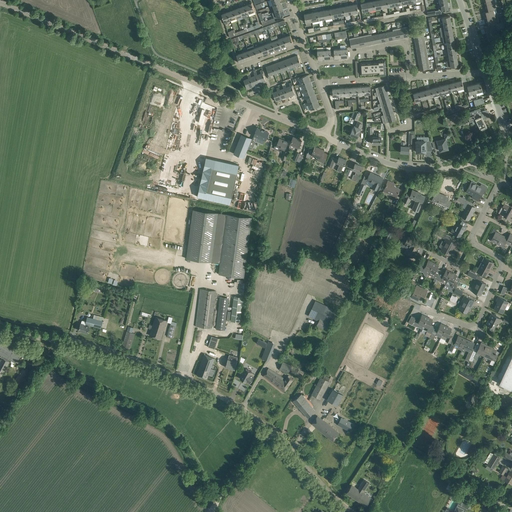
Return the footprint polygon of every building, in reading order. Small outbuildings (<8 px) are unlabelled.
[(379,0),(373,1),(375,10),(381,8),(379,0)] [(386,0),(379,0),(381,8),(388,7),(386,0)] [(373,1),(366,2),(368,11),(375,10),(373,1)] [(485,5),(486,12),(496,9),(494,2),(485,5)] [(251,4),(245,6),(248,14),(248,13),(249,16),(255,14),(251,3),(251,4)] [(273,6),(275,12),(282,9),(280,3),(273,6)] [(351,5),(344,7),(346,15),(352,14),(351,5)] [(245,6),(239,8),(242,16),(248,14),(245,6)] [(344,7),(337,8),(339,16),(346,15),(344,7)] [(239,8),(233,10),(236,18),(242,16),(239,8)] [(337,8),(331,9),(332,17),(339,16),(337,8)] [(282,9),(275,12),(277,18),(285,15),(284,15),(282,9)] [(331,9),(324,10),(326,19),(332,17),(331,9)] [(483,12),(485,19),(495,17),(493,10),(496,9),(486,12),(483,12)] [(233,10),(227,12),(230,20),(236,18),(233,10)] [(324,10),(317,12),(319,20),(326,19),(324,10)] [(230,20),(227,12),(222,14),(221,14),(225,24),(228,23),(227,21),(230,20)] [(317,12),(310,13),(312,21),(319,20),(317,12)] [(312,21),(310,13),(304,14),(305,22),(312,21)] [(264,15),(262,16),(259,17),(262,25),(268,24),(267,20),(264,21),(263,20),(266,19),(266,18),(265,16),(264,15)] [(485,19),(487,26),(497,24),(495,17),(485,19)] [(484,27),(486,34),(496,31),(494,25),(497,24),(487,26),(484,27)] [(404,37),(409,36),(408,28),(407,28),(407,27),(400,28),(402,37),(404,36),(404,37)] [(402,37),(400,28),(393,29),(393,31),(395,39),(400,38),(400,37),(402,37)] [(442,36),(442,37),(453,35),(452,29),(444,30),(440,31),(441,37),(442,36)] [(345,31),(338,32),(339,39),(347,38),(345,31)] [(393,31),(386,33),(387,40),(389,39),(389,40),(395,39),(393,31)] [(496,31),(486,34),(487,41),(492,39),(497,38),(496,35),(498,34),(497,31),(496,31)] [(386,33),(378,34),(380,42),(385,41),(385,40),(387,40),(386,33)] [(371,34),(364,36),(366,45),(371,44),(371,43),(373,43),(371,36),(371,34)] [(378,34),(371,36),(373,43),(375,42),(375,43),(380,42),(378,34)] [(290,35),(284,37),(287,45),(292,43),(293,43),(290,35)] [(443,43),(446,42),(454,41),(453,35),(442,37),(443,43)] [(364,36),(356,37),(358,46),(360,45),(360,46),(366,45),(364,36)] [(284,37),(278,40),(281,47),(287,45),(284,37)] [(358,46),(356,37),(349,39),(350,43),(351,48),(356,47),(356,46),(358,46)] [(415,42),(416,46),(425,45),(425,41),(427,40),(427,38),(415,40),(415,42)] [(278,40),(272,42),(275,49),(281,47),(278,40)] [(272,42),(266,44),(269,52),(275,49),(272,42)] [(266,44),(260,46),(263,54),(269,52),(266,44)] [(257,56),(254,48),(253,46),(247,48),(248,50),(251,58),(257,56)] [(260,46),(254,48),(257,56),(263,54),(260,46)] [(248,50),(242,53),(245,60),(251,58),(248,50)] [(417,54),(418,58),(428,57),(427,53),(429,52),(429,50),(417,52),(418,54),(417,54)] [(245,60),(242,53),(236,55),(239,63),(245,60)] [(297,55),(291,58),(295,69),(296,68),(295,66),(300,64),(297,55)] [(291,58),(285,60),(291,78),(292,78),(290,71),(289,68),(293,67),(294,69),(295,69),(291,58)] [(457,59),(450,61),(446,61),(447,68),(458,66),(457,59)] [(278,62),(284,77),(285,77),(284,73),(283,71),(287,69),(287,72),(290,78),(291,78),(285,60),(278,62)] [(360,63),(360,74),(378,73),(378,75),(386,74),(385,60),(377,61),(377,62),(360,63)] [(283,77),(284,77),(278,62),(272,65),(276,76),(277,75),(277,73),(280,71),(281,74),(283,77)] [(431,62),(419,64),(420,65),(419,66),(420,70),(430,69),(429,64),(432,64),(431,62)] [(275,76),(276,76),(272,65),(266,67),(265,67),(268,73),(267,74),(268,78),(271,77),(270,75),(274,74),(275,76)] [(256,72),(255,73),(259,84),(265,81),(265,82),(266,82),(263,75),(264,75),(262,70),(260,71),(261,73),(257,75),(256,72)] [(250,75),(249,75),(253,86),(259,84),(255,73),(253,73),(254,76),(251,77),(250,75)] [(253,86),(249,75),(247,76),(248,78),(243,80),(247,89),(253,86)] [(295,86),(295,87),(310,81),(307,75),(308,75),(301,77),(301,76),(296,78),(297,81),(299,80),(300,83),(298,84),(295,86)] [(462,80),(455,82),(458,89),(464,88),(462,80)] [(300,91),(301,92),(312,88),(310,81),(295,87),(296,88),(299,87),(302,86),(303,90),(300,91)] [(295,94),(292,88),(293,88),(291,82),(288,83),(289,86),(286,87),(285,83),(283,83),(288,96),(294,94),(295,94)] [(455,82),(449,84),(451,91),(458,89),(455,82)] [(288,96),(283,83),(282,84),(283,88),(280,90),(279,87),(278,88),(282,99),(288,96)] [(480,83),(474,85),(477,96),(480,96),(479,92),(482,91),(480,83)] [(449,84),(443,85),(445,93),(449,92),(449,94),(452,93),(451,91),(449,84)] [(374,93),(375,95),(386,91),(386,90),(385,85),(375,88),(376,92),(374,93)] [(443,85),(437,87),(439,94),(445,93),(443,85)] [(477,96),(474,85),(467,86),(469,94),(473,93),(474,97),(477,96)] [(439,94),(437,87),(431,89),(433,96),(436,95),(439,94)] [(282,99),(278,88),(276,88),(277,91),(272,93),(276,102),(276,101),(282,99)] [(303,97),(303,98),(315,94),(312,88),(301,92),(301,93),(304,92),(305,96),(303,97)] [(431,89),(425,90),(427,98),(433,96),(431,89)] [(425,90),(419,92),(421,99),(427,98),(425,90)] [(386,93),(386,91),(375,95),(375,97),(378,96),(379,100),(388,97),(387,92),(386,93)] [(421,99),(419,92),(413,94),(415,101),(421,99)] [(305,103),(306,104),(317,100),(315,94),(303,98),(305,103)] [(377,104),(378,106),(390,103),(389,102),(390,102),(388,97),(379,100),(380,104),(377,104)] [(317,100),(306,104),(306,106),(309,105),(311,110),(320,106),(319,106),(317,100)] [(381,107),(382,111),(392,108),(391,105),(390,105),(390,103),(378,106),(379,108),(381,107)] [(421,116),(425,114),(423,106),(421,107),(422,112),(421,113),(420,113),(416,114),(417,117),(421,116)] [(381,116),(382,118),(393,114),(394,114),(392,108),(382,111),(384,115),(381,116)] [(470,122),(475,120),(482,117),(483,120),(490,116),(487,109),(481,111),(480,108),(474,110),(469,111),(470,112),(466,113),(467,116),(466,116),(468,122),(470,122)] [(461,121),(457,113),(447,117),(445,117),(448,126),(451,125),(454,124),(456,124),(456,123),(461,121)] [(393,114),(382,118),(382,120),(383,124),(396,120),(394,116),(393,114)] [(482,117),(475,120),(480,130),(487,127),(483,120),(482,117)] [(357,138),(361,128),(362,124),(357,122),(355,126),(354,125),(353,128),(352,128),(350,135),(357,138)] [(241,134),(240,139),(236,149),(233,154),(243,158),(247,148),(250,150),(251,147),(253,147),(257,137),(265,140),(268,132),(264,131),(264,132),(257,129),(257,128),(254,136),(253,139),(251,138),(241,134)] [(372,137),(372,140),(372,144),(381,144),(381,137),(380,137),(380,133),(377,133),(377,137),(372,137)] [(293,137),(290,144),(289,148),(292,149),(293,149),(294,146),(299,148),(302,140),(293,137)] [(275,145),(273,149),(278,151),(279,147),(284,149),(285,147),(287,142),(279,139),(277,143),(276,146),(275,145)] [(440,151),(448,149),(445,139),(432,142),(433,148),(439,147),(440,151)] [(425,152),(425,141),(416,141),(416,152),(425,152)] [(401,142),(401,146),(400,152),(409,153),(409,146),(405,146),(405,142),(401,142)] [(317,160),(324,163),(326,156),(322,155),(324,150),(314,146),(314,148),(309,147),(307,157),(309,158),(311,154),(318,157),(317,160)] [(338,159),(331,157),(327,166),(333,168),(335,162),(339,164),(337,171),(341,173),(344,166),(343,166),(346,160),(339,156),(338,159)] [(230,204),(239,165),(206,158),(197,197),(230,204)] [(249,158),(248,163),(253,163),(252,168),(255,168),(255,171),(260,171),(261,160),(249,158)] [(356,171),(355,175),(353,174),(351,179),(358,182),(360,177),(358,177),(360,172),(360,173),(363,166),(355,163),(353,169),(356,171)] [(367,180),(365,184),(373,187),(372,188),(373,188),(372,189),(373,190),(374,191),(375,190),(376,190),(378,185),(379,185),(380,183),(382,178),(373,174),(370,173),(367,180)] [(388,181),(386,185),(384,189),(390,192),(389,194),(396,197),(399,192),(398,191),(399,189),(393,186),(394,183),(388,181)] [(471,198),(478,201),(482,193),(484,194),(487,187),(481,184),(480,187),(478,186),(478,185),(471,181),(466,192),(473,195),(471,198)] [(408,204),(411,198),(416,200),(412,209),(418,211),(422,203),(425,196),(418,193),(418,192),(412,190),(411,193),(406,191),(402,201),(408,204)] [(433,195),(434,195),(432,200),(436,202),(437,201),(445,205),(443,209),(447,210),(448,207),(451,202),(447,200),(448,197),(442,195),(440,194),(435,192),(434,194),(433,195)] [(462,217),(464,218),(468,220),(475,207),(472,206),(473,203),(473,204),(474,203),(459,196),(457,200),(464,203),(464,202),(470,205),(469,208),(467,207),(462,217)] [(511,207),(504,203),(502,208),(509,212),(506,218),(510,220),(510,221),(511,222),(511,207)] [(252,217),(193,209),(186,259),(220,263),(218,274),(244,277),(252,217)] [(453,233),(461,237),(460,237),(464,229),(465,230),(466,226),(465,226),(467,223),(459,219),(456,226),(457,226),(455,229),(452,228),(450,232),(453,233)] [(388,228),(382,240),(387,242),(393,231),(388,228)] [(445,242),(444,246),(441,250),(442,251),(442,250),(445,251),(445,252),(449,254),(453,246),(454,247),(456,243),(447,239),(448,236),(437,230),(435,234),(444,239),(445,238),(446,238),(444,242),(445,242)] [(494,241),(497,243),(501,235),(500,234),(495,231),(491,241),(494,242),(494,241)] [(503,247),(505,243),(508,238),(503,235),(503,236),(501,235),(497,243),(500,245),(500,246),(503,247)] [(408,236),(404,244),(410,247),(408,251),(414,254),(414,253),(415,251),(416,249),(416,250),(420,242),(408,236)] [(477,271),(486,276),(488,272),(487,272),(488,269),(489,269),(493,262),(484,258),(477,271)] [(427,274),(433,263),(428,260),(424,267),(420,265),(418,270),(422,272),(422,271),(427,274)] [(433,281),(435,282),(440,272),(439,274),(435,272),(438,266),(433,263),(427,274),(432,277),(434,278),(433,281)] [(444,287),(451,273),(446,270),(444,274),(440,272),(435,282),(434,283),(436,284),(438,281),(440,281),(445,284),(444,287)] [(452,292),(455,288),(457,284),(453,282),(457,275),(451,273),(444,287),(449,290),(449,291),(452,292)] [(480,295),(486,284),(477,279),(471,291),(478,294),(480,295)] [(417,285),(411,297),(418,300),(420,295),(424,297),(427,290),(417,285)] [(452,293),(460,297),(462,292),(455,288),(452,292),(452,293)] [(200,289),(195,326),(211,328),(216,291),(200,289)] [(234,296),(231,321),(240,322),(243,297),(234,296)] [(470,307),(472,305),(474,301),(464,296),(461,302),(462,303),(459,309),(463,311),(463,312),(464,312),(466,313),(469,307),(470,307)] [(220,297),(216,329),(225,330),(227,309),(229,298),(220,297)] [(494,308),(498,310),(503,313),(508,302),(498,297),(496,300),(498,301),(494,308)] [(316,326),(328,331),(337,311),(315,301),(308,316),(319,320),(316,326)] [(486,324),(491,327),(490,328),(490,329),(492,331),(493,329),(494,328),(497,322),(500,323),(502,319),(491,314),(489,318),(486,324)] [(97,315),(96,319),(87,317),(86,322),(82,320),(81,324),(81,323),(78,330),(87,333),(90,325),(100,329),(103,321),(102,321),(103,317),(97,315)] [(417,326),(422,328),(427,317),(422,315),(418,321),(415,320),(416,318),(411,316),(408,323),(416,327),(417,326)] [(155,317),(152,326),(163,330),(166,321),(155,317)] [(167,336),(172,338),(177,322),(172,321),(172,318),(169,317),(167,322),(171,323),(170,325),(167,336)] [(427,317),(422,328),(423,325),(428,328),(427,331),(425,335),(429,337),(431,334),(433,329),(429,327),(432,320),(427,317)] [(441,338),(446,326),(441,324),(437,331),(433,329),(431,334),(435,336),(435,335),(441,338)] [(162,334),(163,330),(152,326),(149,325),(148,329),(151,329),(149,335),(160,339),(162,334)] [(127,331),(124,342),(122,347),(129,349),(134,333),(132,333),(133,328),(128,326),(127,331)] [(446,326),(441,338),(446,340),(445,341),(450,343),(452,338),(448,336),(451,329),(446,326)] [(211,336),(208,347),(214,349),(218,338),(211,336)] [(457,348),(461,350),(466,340),(463,338),(458,336),(454,344),(458,346),(457,348)] [(0,361),(0,369),(10,351),(11,352),(14,346),(0,339),(0,354),(3,356),(3,358),(2,357),(0,361)] [(466,340),(461,350),(465,352),(466,349),(470,351),(474,343),(469,341),(466,340)] [(262,358),(268,360),(275,344),(269,341),(262,358)] [(474,349),(472,354),(469,360),(472,361),(474,358),(477,359),(478,356),(479,356),(480,353),(484,355),(489,347),(481,343),(477,350),(474,349)] [(23,351),(14,346),(11,352),(10,351),(0,369),(0,379),(11,360),(16,362),(17,359),(18,360),(23,351)] [(498,356),(494,354),(495,353),(495,354),(496,353),(495,353),(496,351),(489,347),(484,355),(483,358),(486,360),(488,356),(492,358),(489,363),(493,365),(494,362),(498,356)] [(197,375),(207,379),(214,358),(204,354),(197,375)] [(229,354),(225,367),(234,370),(237,361),(237,357),(229,354)] [(501,380),(511,385),(511,355),(511,357),(508,356),(497,378),(501,380)] [(279,369),(288,373),(291,366),(283,361),(279,369)] [(241,375),(240,378),(246,381),(246,380),(250,383),(253,376),(254,374),(251,372),(245,368),(244,371),(242,370),(240,374),(241,375)] [(263,376),(284,392),(293,379),(287,376),(285,379),(268,368),(263,376)] [(14,382),(18,385),(27,371),(23,369),(14,382)] [(338,381),(349,386),(354,375),(343,369),(338,381)] [(324,375),(323,378),(321,377),(311,395),(320,399),(329,382),(328,381),(330,378),(324,375)] [(511,389),(511,387),(511,385),(501,380),(499,383),(511,389)] [(339,392),(343,385),(338,382),(334,389),(333,389),(327,400),(337,405),(343,395),(339,392)] [(293,401),(308,418),(315,411),(302,394),(293,401)] [(478,403),(473,394),(466,398),(466,399),(467,399),(472,406),(478,403)] [(317,416),(312,424),(332,441),(336,437),(339,433),(332,426),(317,416)] [(349,431),(353,424),(342,417),(337,425),(349,431)] [(494,468),(500,458),(493,454),(490,452),(484,461),(488,463),(487,464),(494,468)] [(511,456),(504,452),(502,455),(511,461),(511,459),(511,456)] [(501,477),(509,482),(509,483),(510,483),(511,484),(511,483),(511,471),(510,470),(510,471),(507,469),(507,468),(503,466),(499,472),(503,474),(501,477)] [(352,485),(349,489),(346,493),(365,506),(371,498),(363,493),(369,483),(364,479),(357,489),(352,485)] [(450,481),(446,488),(452,492),(456,486),(453,484),(454,483),(450,481)] [(452,492),(456,494),(460,487),(456,484),(456,486),(452,492)]
